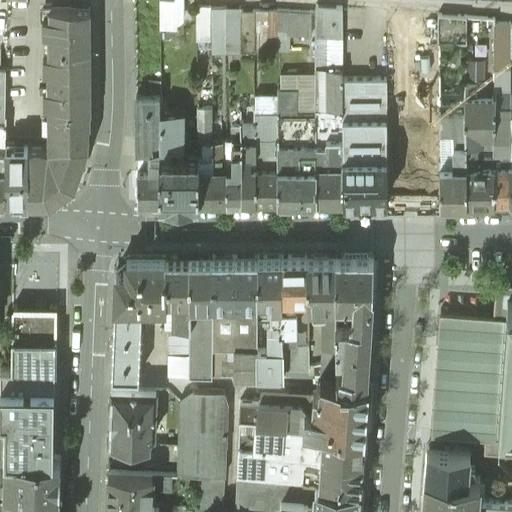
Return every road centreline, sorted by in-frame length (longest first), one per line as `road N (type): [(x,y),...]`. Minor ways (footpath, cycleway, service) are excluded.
road 1 (residential): [(99,227),(86,511)]
road 2 (residential): [(99,227),(380,233)]
road 3 (residential): [(110,0),(112,87),(99,227)]
road 4 (residential): [(403,304),(385,511)]
